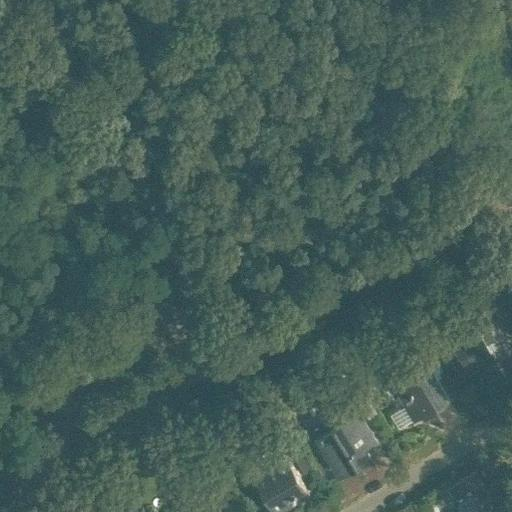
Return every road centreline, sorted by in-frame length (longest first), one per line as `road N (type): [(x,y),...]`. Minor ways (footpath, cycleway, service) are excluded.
road 1 (unclassified): [(0,486),(492,183),(511,183)]
road 2 (residential): [(511,435),(470,442),(353,511)]
